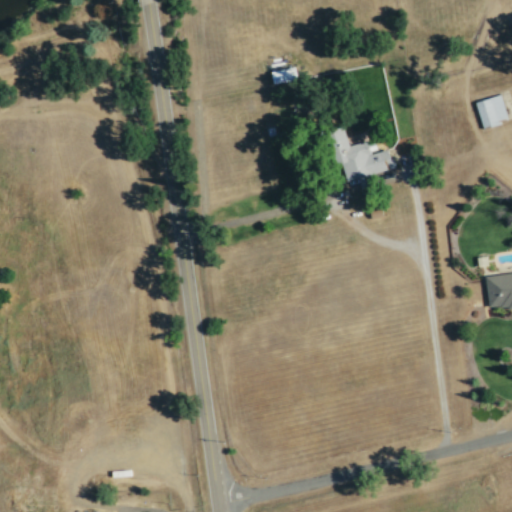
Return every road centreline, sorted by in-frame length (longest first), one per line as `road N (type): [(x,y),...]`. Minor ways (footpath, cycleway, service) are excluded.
road 1 (secondary): [(217,511),(147,1)]
road 2 (residential): [(216,504),(511,432)]
